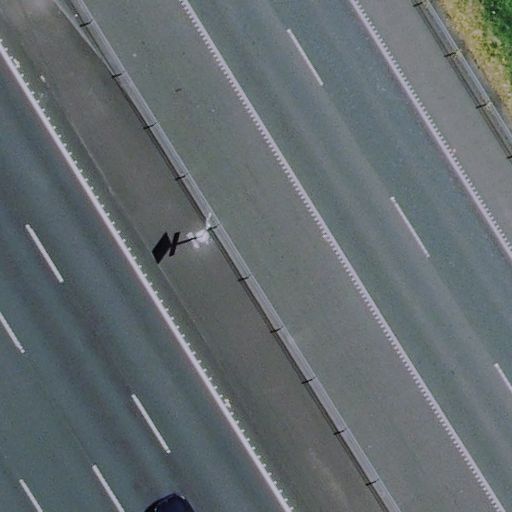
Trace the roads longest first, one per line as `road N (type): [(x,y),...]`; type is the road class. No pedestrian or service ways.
road 1 (motorway): [(274,0),(511,379)]
road 2 (motorway): [(203,511),(0,186)]
